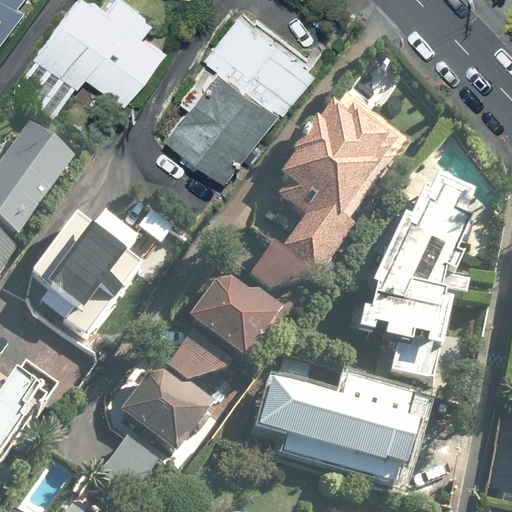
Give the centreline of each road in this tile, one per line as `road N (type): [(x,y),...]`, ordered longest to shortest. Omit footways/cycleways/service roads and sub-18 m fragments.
road 1 (residential): [(473,511),(511,307)]
road 2 (tertiary): [(423,0),(511,92)]
